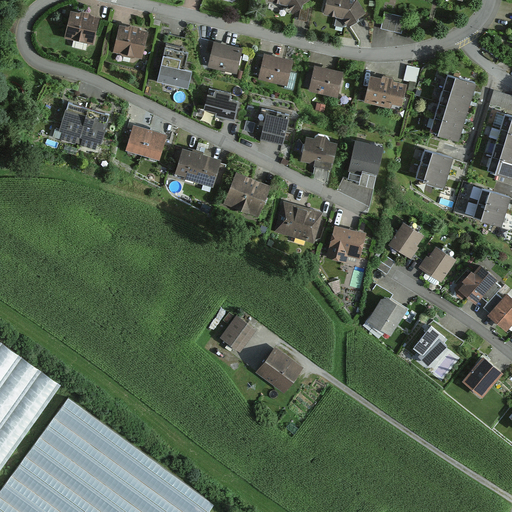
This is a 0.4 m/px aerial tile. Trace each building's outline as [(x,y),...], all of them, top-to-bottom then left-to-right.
[(260,0),(261,1),(283,6),(290,15),(304,0),(260,0)] [(321,0),(319,14),(338,19),(344,27),(360,14),(352,0),(321,0)] [(66,39),(92,45),(98,18),(73,12),(66,39)] [(405,17),(385,12),(381,29),(389,31),(402,34),(405,17)] [(148,33),(120,26),(114,53),(142,59),(148,33)] [(169,35),(157,83),(188,90),(192,72),(185,71),(189,53),(185,53),(188,39),(169,35)] [(215,42),(209,67),(237,74),(243,49),(215,42)] [(265,55),(260,77),(280,82),(278,88),(294,92),(298,74),(291,73),(293,62),(265,55)] [(407,64),(405,78),(418,80),(420,66),(407,64)] [(343,73),(314,66),(308,90),(338,97),(343,73)] [(484,83),(453,72),(448,87),(479,98),(484,83)] [(371,75),(365,102),(401,110),(407,84),(371,75)] [(479,98),(448,87),(442,102),(473,113),(479,98)] [(232,95),(210,90),(205,110),(216,113),(215,117),(235,122),(240,103),(230,100),(232,95)] [(511,95),(495,90),(490,104),(511,110),(511,95)] [(473,113),(442,102),(437,117),(468,128),(473,113)] [(80,142),(88,109),(65,104),(57,137),(80,142)] [(102,147),(110,114),(88,109),(80,142),(102,147)] [(265,127),(262,141),(284,146),(291,115),(263,109),(259,125),(265,127)] [(511,112),(506,110),(502,124),(511,127),(511,112)] [(468,128),(437,117),(432,131),(463,143),(468,128)] [(254,130),(256,123),(248,121),(246,129),(254,130)] [(511,127),(502,124),(497,139),(511,143),(511,127)] [(144,157),(150,130),(133,126),(127,153),(144,157)] [(161,161),(168,134),(150,130),(144,157),(161,161)] [(307,139),(301,161),(333,169),(339,146),(307,139)] [(511,143),(497,139),(492,153),(511,159),(511,143)] [(383,148),(357,142),(348,181),(374,187),(383,148)] [(425,160),(455,171),(460,157),(431,146),(425,160)] [(222,160),(183,148),(175,175),(185,178),(184,181),(214,190),(222,160)] [(511,159),(492,153),(487,167),(511,175),(511,159)] [(455,171),(425,160),(420,175),(449,185),(455,171)] [(271,183),(236,169),(224,199),(259,213),(271,183)] [(511,194),(488,187),(484,201),(511,210),(511,194)] [(511,225),(511,224),(511,210),(484,201),(479,214),(511,225)] [(470,202),(466,212),(474,215),(478,205),(470,202)] [(323,214),(282,203),(275,229),(315,240),(323,214)] [(424,234),(405,222),(391,245),(410,257),(424,234)] [(361,259),(367,233),(336,226),(331,247),(334,248),(331,260),(343,263),(345,255),(361,259)] [(455,260),(437,248),(423,268),(441,281),(455,260)] [(497,278),(482,265),(460,290),(476,303),(497,278)] [(511,322),(511,299),(507,295),(490,316),(506,330),(511,322)] [(385,297),(368,321),(390,336),(407,311),(385,297)] [(243,351),(260,327),(239,312),(222,336),(243,351)] [(445,337),(432,326),(413,350),(420,356),(416,361),(429,371),(447,348),(440,342),(445,337)] [(0,475),(65,385),(0,338),(0,475)] [(308,368),(275,345),(258,369),(291,392),(308,368)] [(503,375),(483,357),(462,381),(483,398),(503,375)] [(212,511),(218,505),(71,398),(0,493),(0,511),(212,511)]
